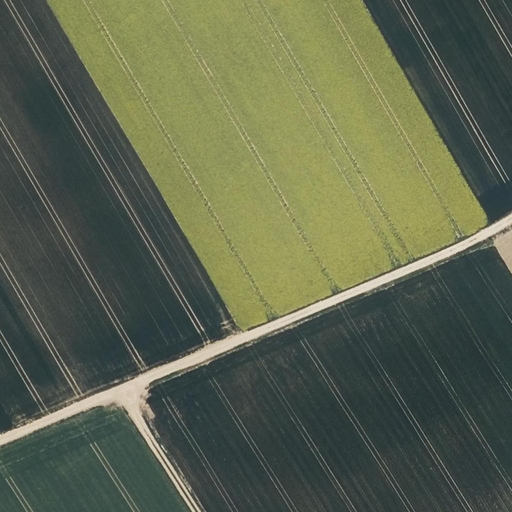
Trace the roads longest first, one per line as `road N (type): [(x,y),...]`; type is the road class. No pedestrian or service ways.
road 1 (track): [(0,438),(511,221)]
road 2 (track): [(123,387),(203,511)]
